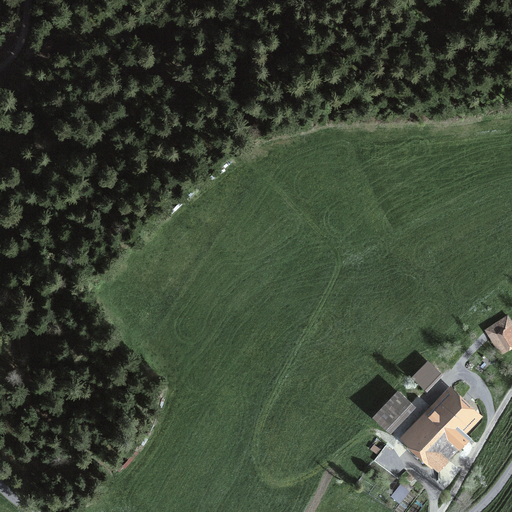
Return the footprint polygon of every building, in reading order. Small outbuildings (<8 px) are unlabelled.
[(511,316),(511,315),(487,327),(500,351),(511,344),(511,316)] [(432,365),(420,378),(431,388),(443,376),(432,365)] [(398,390),(375,413),(388,425),(410,402),(398,390)] [(405,440),(418,452),(414,456),(432,474),(467,437),(459,429),(474,413),(452,392),(405,440)] [(400,501),(408,490),(402,486),(394,496),(400,501)]
